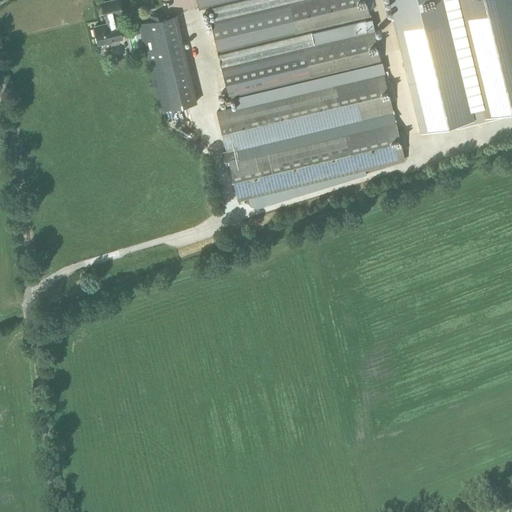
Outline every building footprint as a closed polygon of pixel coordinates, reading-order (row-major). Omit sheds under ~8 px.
[(116,21),(115,13),(121,12),(118,0),(112,0),(101,2),(104,15),(105,15),(107,23),(94,26),(95,28),(92,28),(94,35),(96,34),(98,43),(110,40),(111,44),(118,42),(117,38),(121,38),(117,21),(116,21)] [(196,0),(198,9),(235,0),(196,0)] [(218,52),(370,17),(366,0),(296,0),(210,21),(218,52)] [(457,128),(480,122),(476,108),(470,109),(443,0),(391,0),(423,131),(456,124),(457,128)] [(511,23),(506,0),(456,0),(482,106),(476,108),(480,122),(493,118),(490,110),(511,104),(511,23)] [(160,111),(194,103),(174,15),(139,23),(160,111)] [(373,29),(370,17),(310,31),(313,44),(221,66),(229,98),(381,61),(373,29)] [(122,35),(126,52),(136,50),(132,33),(122,35)] [(227,149),(393,110),(383,71),(218,111),(227,149)] [(239,199),(405,159),(395,121),(229,161),(239,199)]
